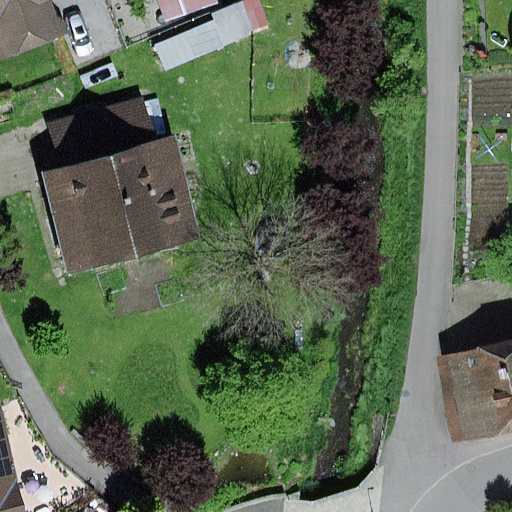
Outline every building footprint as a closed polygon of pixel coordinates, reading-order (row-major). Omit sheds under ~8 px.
[(0,0),(0,59),(66,34),(54,2),(59,0),(0,0)] [(215,21),(156,47),(167,73),(272,26),(260,0),(251,0),(213,17),(215,21)] [(214,0),(157,0),(165,21),(216,3),(214,0)] [(48,125),(61,172),(155,150),(141,100),(48,125)] [(61,172),(47,176),(69,269),(198,238),(175,145),(155,150),(61,172)] [(511,344),(440,359),(456,442),(511,430),(511,344)] [(0,511),(23,511),(0,402),(0,511)]
